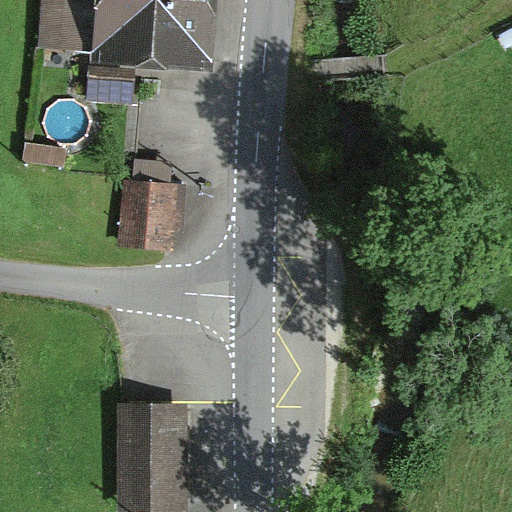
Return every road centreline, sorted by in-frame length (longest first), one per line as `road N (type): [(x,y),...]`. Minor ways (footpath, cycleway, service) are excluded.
road 1 (track): [(262,71),(400,62),(511,6)]
road 2 (unclassified): [(0,275),(253,297)]
road 3 (unclassified): [(262,71),(253,297)]
road 4 (unclassified): [(253,297),(256,511)]
